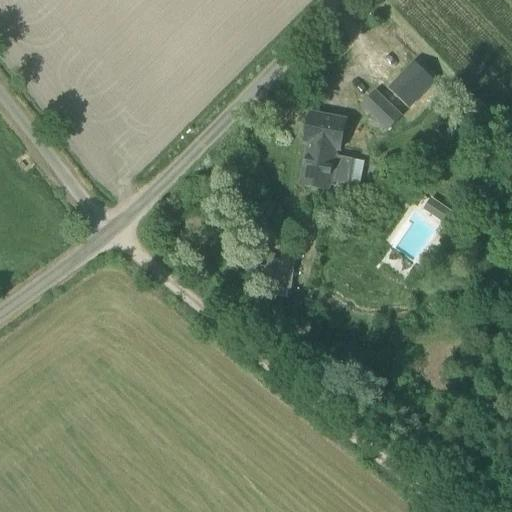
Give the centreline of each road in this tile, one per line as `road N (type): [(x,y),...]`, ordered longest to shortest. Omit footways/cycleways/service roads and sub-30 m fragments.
road 1 (track): [(118,237),(459,511)]
road 2 (unclassified): [(118,237),(341,0)]
road 3 (unclassified): [(118,237),(0,86)]
road 4 (unclassified): [(0,314),(118,237)]
